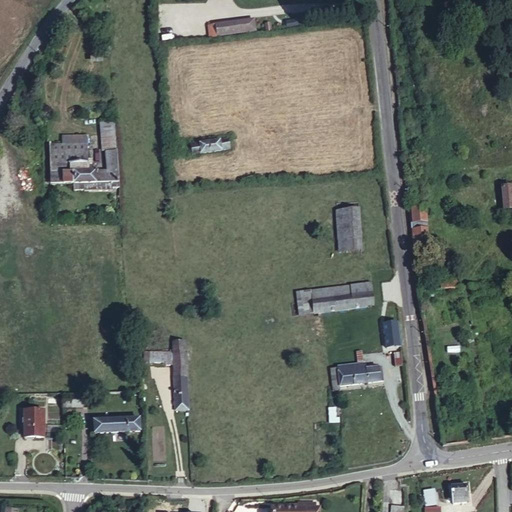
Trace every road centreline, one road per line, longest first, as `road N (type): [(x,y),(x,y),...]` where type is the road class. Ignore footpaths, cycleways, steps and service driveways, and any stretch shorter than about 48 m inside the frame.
road 1 (tertiary): [(426,447),(373,0)]
road 2 (residential): [(74,487),(286,485),(402,467),(421,460),(426,447)]
road 3 (residential): [(0,102),(73,0)]
